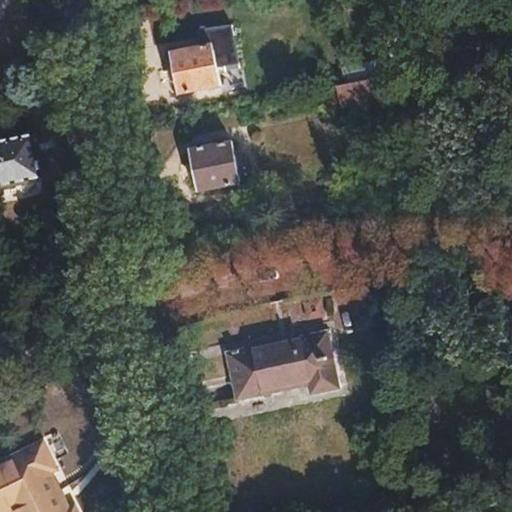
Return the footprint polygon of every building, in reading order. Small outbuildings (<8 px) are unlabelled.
[(214,45),(172,53),(180,94),(222,86),(214,45)] [(391,60),(342,69),(345,85),(394,76),(391,60)] [(345,85),(337,87),(341,108),(399,98),(394,76),(345,85)] [(32,135),(0,142),(0,189),(42,180),(32,135)] [(233,143),(190,150),(198,192),(241,184),(233,143)] [(326,334),(229,355),(239,398),(310,383),(312,393),(338,387),(326,334)] [(47,443),(0,463),(0,511),(10,511),(15,510),(15,511),(78,511),(76,507),(70,510),(52,471),(58,468),(47,443)]
